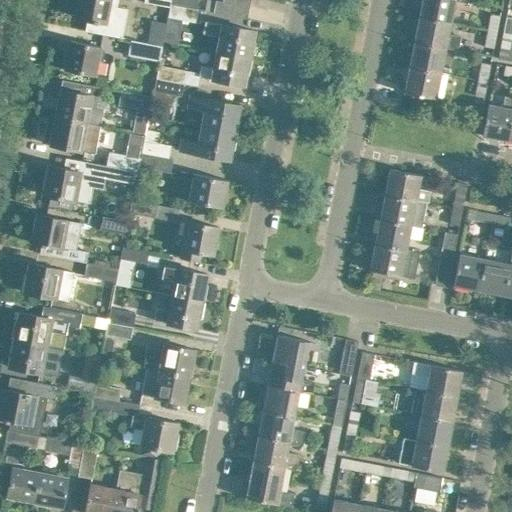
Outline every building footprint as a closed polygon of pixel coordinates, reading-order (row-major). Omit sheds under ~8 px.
[(115,8),(116,0),(77,0),(74,16),(88,19),(85,31),(121,38),(126,10),(115,8)] [(196,9),(197,0),(170,0),(170,5),(196,9)] [(246,18),(249,7),(224,2),(216,0),(213,12),(246,18)] [(449,23),(453,0),(421,0),(418,18),(449,23)] [(194,22),(196,9),(170,5),(169,7),(167,17),(194,22)] [(497,32),(500,16),(492,14),(489,31),(497,32)] [(511,34),(511,18),(506,17),(503,33),(511,34)] [(447,34),(449,23),(418,18),(414,43),(444,49),(456,51),(459,37),(447,34)] [(251,42),(253,30),(222,24),(221,25),(204,21),(202,34),(219,38),(216,52),(251,59),(254,43),(251,42)] [(494,49),(497,32),(489,31),(486,48),(494,49)] [(508,52),(511,34),(503,33),(499,50),(508,52)] [(159,61),(162,46),(129,39),(127,54),(159,61)] [(67,50),(64,69),(94,75),(100,46),(69,40),(68,46),(70,46),(69,50),(67,50)] [(439,74),(444,49),(414,43),(409,68),(439,74)] [(247,76),(251,59),(216,52),(213,68),(200,65),(198,76),(211,79),(211,80),(243,86),(245,75),(247,76)] [(488,82),(491,66),(483,64),(480,80),(488,82)] [(185,71),(158,66),(155,79),(182,84),(185,71)] [(511,76),(511,67),(504,66),(503,75),(511,76)] [(434,99),(439,74),(409,68),(404,93),(434,99)] [(180,97),(182,84),(155,79),(153,91),(180,97)] [(484,98),(488,82),(480,80),(477,97),(484,98)] [(60,89),(55,116),(87,123),(92,124),(100,126),(103,110),(95,109),(98,96),(60,89)] [(149,111),(152,97),(120,91),(118,105),(149,111)] [(237,116),(239,106),(190,96),(188,107),(204,111),(201,127),(236,134),(239,117),(237,116)] [(507,140),(511,116),(511,97),(504,96),(502,108),(488,105),(482,135),(507,140)] [(92,124),(87,123),(55,116),(49,144),(87,151),(95,153),(100,126),(92,124)] [(233,150),(236,134),(201,127),(199,143),(181,139),(179,151),(228,161),(230,150),(233,150)] [(144,134),(143,142),(140,154),(167,159),(170,147),(156,144),(159,132),(145,130),(144,134)] [(137,168),(140,157),(108,151),(106,165),(110,165),(137,171),(137,168)] [(172,160),(167,159),(140,154),(140,157),(137,168),(169,174),(172,160)] [(50,196),(62,198),(74,201),(75,197),(88,200),(92,175),(108,178),(110,165),(106,165),(82,160),(79,172),(48,165),(46,176),(43,176),(39,192),(42,193),(42,194),(50,196)] [(134,183),(137,171),(110,165),(108,178),(134,183)] [(416,188),(419,175),(388,169),(383,194),(423,202),(425,202),(427,191),(416,188)] [(227,183),(227,181),(227,180),(193,173),(188,201),(222,208),(225,190),(224,190),(225,183),(227,183)] [(466,184),(457,182),(452,208),(461,209),(466,184)] [(418,227),(423,202),(383,194),(379,220),(409,226),(418,227)] [(62,198),(50,196),(48,206),(72,210),(74,201),(62,198)] [(176,223),(178,210),(131,201),(129,214),(176,223)] [(458,226),(461,209),(452,208),(449,224),(458,226)] [(492,222),(493,213),(477,210),(476,218),(492,222)] [(508,225),(510,217),(493,213),(492,222),(508,225)] [(80,223),(35,214),(30,241),(41,244),(40,245),(46,246),(46,245),(75,250),(80,223)] [(125,234),(127,221),(101,216),(99,229),(125,234)] [(216,239),(219,227),(180,220),(178,233),(184,234),(180,258),(199,261),(201,252),(212,254),(215,239),(216,239)] [(404,250),(409,226),(379,220),(374,245),(404,250)] [(451,258),(456,235),(444,232),(439,256),(451,258)] [(412,278),(417,252),(404,250),(374,245),(369,270),(412,278)] [(145,264),(147,252),(122,247),(120,259),(145,264)] [(478,290),(484,259),(459,255),(453,285),(478,290)] [(446,284),(451,258),(439,256),(435,282),(446,284)] [(504,295),(510,264),(484,259),(478,290),(504,295)] [(115,282),(118,268),(87,262),(84,275),(115,282)] [(56,298),(59,281),(71,284),(73,272),(61,270),(61,269),(29,263),(27,274),(24,273),(22,282),(25,282),(23,292),(56,298)] [(204,284),(207,274),(177,268),(177,269),(163,266),(161,277),(174,280),(171,296),(204,302),(207,285),(204,284)] [(200,318),(204,302),(171,296),(168,310),(155,308),(153,319),(166,322),(166,323),(196,329),(198,317),(200,318)] [(78,327),(81,313),(53,308),(51,318),(19,312),(17,323),(14,322),(11,338),(46,346),(63,349),(68,325),(78,327)] [(135,314),(110,309),(108,322),(132,327),(133,327),(135,314)] [(129,340),(132,327),(108,322),(105,335),(129,340)] [(303,366),(308,341),(277,335),(272,360),(303,366)] [(43,360),(46,346),(11,338),(8,356),(10,356),(8,367),(40,373),(41,372),(58,376),(60,363),(43,360)] [(113,341),(104,339),(100,360),(109,362),(113,341)] [(194,349),(164,343),(161,359),(145,356),(143,367),(147,368),(189,376),(194,349)] [(355,350),(343,347),(338,374),(350,376),(355,350)] [(369,379),(374,354),(362,351),(357,377),(369,379)] [(300,380),(303,366),(272,360),(267,385),(298,392),(311,394),(313,382),(300,380)] [(456,395),(461,370),(413,361),(410,373),(428,376),(425,389),(456,395)] [(184,403),(189,376),(147,368),(142,395),(184,403)] [(94,393),(96,385),(96,381),(69,376),(66,388),(94,393)] [(39,435),(46,398),(55,400),(58,387),(17,379),(15,391),(1,389),(0,394),(0,418),(4,419),(4,421),(9,422),(9,420),(11,420),(9,430),(38,435),(39,435)] [(346,400),(349,384),(340,382),(337,399),(346,400)] [(120,390),(96,385),(94,393),(93,396),(118,401),(120,390)] [(293,417),(298,392),(267,385),(262,410),(293,417)] [(364,387),(355,385),(352,401),(360,403),(364,387)] [(451,421),(456,395),(425,389),(415,388),(411,413),(420,415),(451,421)] [(177,423),(155,419),(138,416),(140,405),(118,401),(93,396),(90,411),(127,417),(127,416),(132,417),(131,426),(143,428),(140,445),(141,445),(139,455),(147,456),(158,458),(160,449),(172,451),(172,449),(175,450),(178,434),(175,434),(177,423)] [(341,426),(344,409),(335,407),(332,424),(341,426)] [(291,429),(293,417),(262,410),(258,436),(288,442),(301,444),(304,432),(291,429)] [(359,412),(350,410),(347,427),(355,429),(359,412)] [(447,446),(451,421),(420,415),(416,440),(447,446)] [(337,442),(341,426),(332,424),(329,440),(337,442)] [(350,453),(355,429),(347,427),(342,452),(350,453)] [(36,447),(38,435),(9,430),(8,430),(5,441),(36,447)] [(286,452),(288,442),(258,436),(253,461),(284,467),(297,469),(299,455),(286,452)] [(70,452),(72,442),(47,437),(44,448),(70,452)] [(442,471),(447,446),(416,440),(404,437),(399,462),(411,464),(411,465),(442,471)] [(79,468),(83,444),(72,442),(70,452),(67,465),(79,468)] [(91,478),(97,447),(83,444),(79,468),(77,476),(91,478)] [(150,511),(160,464),(161,459),(158,458),(147,456),(144,474),(119,469),(115,488),(110,511),(150,511)] [(331,476),(334,460),(325,458),(322,475),(331,476)] [(365,471),(366,462),(350,459),(341,458),(339,466),(349,468),(365,471)] [(34,505),(40,473),(24,470),(24,466),(1,461),(0,468),(0,493),(7,495),(7,496),(17,498),(17,501),(34,505)] [(279,491),(284,467),(253,461),(246,498),(291,506),(294,493),(279,491)] [(381,474),(383,465),(366,462),(365,471),(381,474)] [(415,481),(417,472),(400,469),(399,478),(415,481)] [(56,476),(40,473),(34,505),(50,508),(50,504),(62,506),(68,473),(57,471),(56,476)] [(439,490),(442,478),(442,476),(417,472),(415,481),(414,485),(439,490)] [(328,493),(331,476),(322,475),(319,491),(328,493)] [(385,478),(384,493),(403,494),(404,479),(385,478)] [(110,511),(115,488),(90,484),(84,511),(110,511)] [(356,511),(358,503),(333,498),(330,511),(356,511)] [(382,511),(383,508),(358,503),(356,511),(382,511)]
